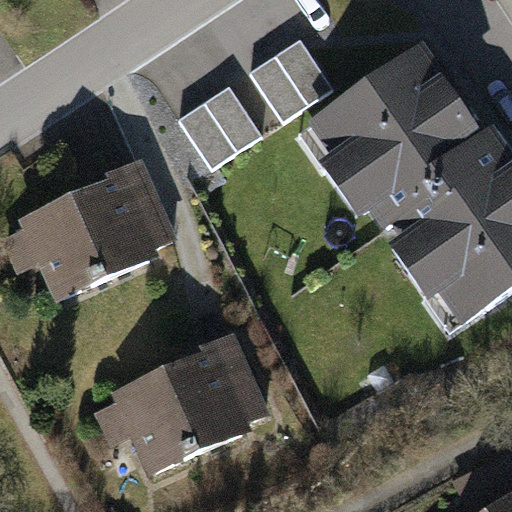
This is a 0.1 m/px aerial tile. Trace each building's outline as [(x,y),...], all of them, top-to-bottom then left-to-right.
[(253,77),(287,126),(337,93),(304,43),(253,77)] [(485,146),(423,56),(319,127),(391,231),(401,225),(449,191),(440,178),(485,146)] [(233,91),(184,123),(217,174),(266,142),(233,91)] [(511,167),(493,141),(485,146),(440,178),(449,191),(401,225),(429,266),(511,208),(511,167)] [(114,187),(33,223),(67,301),(153,264),(149,256),(177,244),(143,168),(112,182),(114,187)] [(511,297),(511,208),(429,266),(471,326),(511,297)] [(125,396),(159,474),(245,437),(242,430),(270,418),(236,341),(204,355),(207,361),(125,396)] [(470,504),(511,482),(511,459),(461,486),(470,504)]
